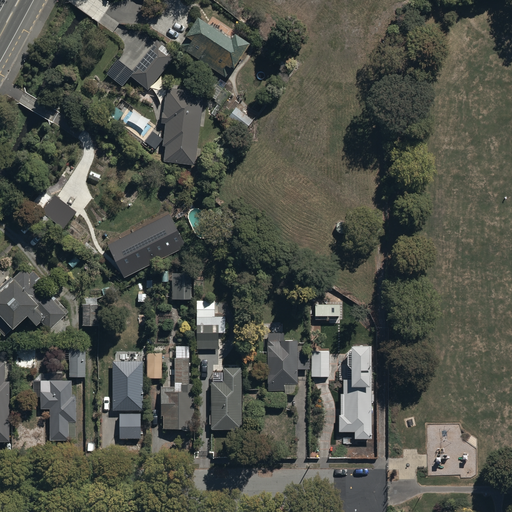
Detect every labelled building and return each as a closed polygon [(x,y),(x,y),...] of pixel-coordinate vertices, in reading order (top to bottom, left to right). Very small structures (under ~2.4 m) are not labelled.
[(197,11),(185,30),(187,31),(179,43),(226,74),(250,38),(234,28),(231,33),(197,11)] [(156,37),(129,71),(149,87),(176,53),(156,37)] [(204,89),(167,84),(163,122),(165,122),(162,142),(166,143),(164,157),(195,161),(204,89)] [(235,106),(227,116),(239,125),(247,115),(235,106)] [(135,194),(120,184),(117,188),(106,180),(81,214),(85,216),(82,220),(101,233),(107,225),(117,232),(127,217),(122,213),(135,194)] [(76,212),(55,195),(42,211),(63,229),(76,212)] [(186,246),(169,213),(108,245),(124,278),(186,246)] [(193,257),(180,257),(180,267),(193,268),(193,257)] [(44,278),(33,267),(28,271),(22,264),(14,272),(12,270),(0,281),(0,328),(4,332),(25,311),(35,321),(38,317),(46,325),(44,327),(58,341),(72,327),(60,315),(69,308),(56,295),(54,297),(40,283),(44,278)] [(191,273),(172,273),(173,300),(191,299),(191,273)] [(198,297),(197,346),(224,346),(225,314),(215,313),(215,297),(198,297)] [(100,300),(82,299),(81,321),(99,322),(100,300)] [(340,301),(315,300),(315,316),(340,316),(340,301)] [(269,329),(268,388),(297,388),(298,329),(269,329)] [(371,432),(371,340),(350,340),(350,372),(344,372),(344,408),(339,408),(339,426),(355,426),(355,433),(371,432)] [(69,341),(69,347),(61,347),(61,357),(71,357),(71,373),(86,373),(86,341),(69,341)] [(163,412),(163,425),(194,425),(194,380),(190,380),(190,343),(174,343),(174,382),(160,382),(160,412),(163,412)] [(35,344),(14,344),(14,366),(43,367),(43,348),(35,348),(35,344)] [(330,348),(315,348),(315,373),(330,373),(330,348)] [(147,349),(146,375),(161,376),(162,350),(147,349)] [(143,359),(112,359),(111,406),(142,406),(143,359)] [(5,363),(0,362),(0,441),(10,442),(9,382),(5,382),(5,363)] [(213,368),(212,425),(241,425),(242,364),(223,363),(223,369),(213,368)] [(41,404),(49,404),(49,438),(77,438),(76,391),(71,391),(71,377),(64,377),(64,368),(40,368),(41,404)] [(141,410),(119,410),(119,435),(141,435),(141,410)]
